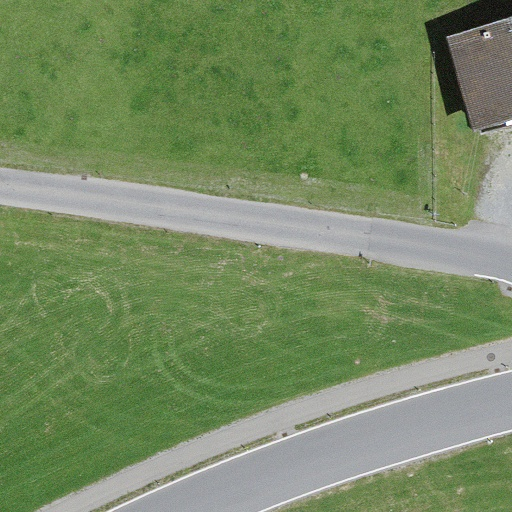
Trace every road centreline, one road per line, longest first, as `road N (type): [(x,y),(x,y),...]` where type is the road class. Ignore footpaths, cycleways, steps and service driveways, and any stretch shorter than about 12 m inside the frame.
road 1 (unclassified): [(0,189),(511,261)]
road 2 (tertiary): [(186,511),(352,448),(511,405)]
